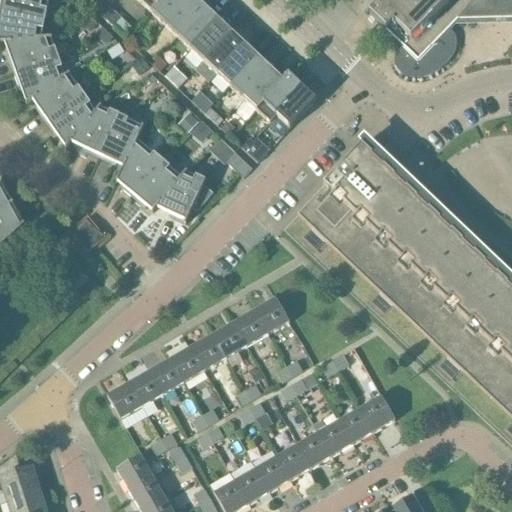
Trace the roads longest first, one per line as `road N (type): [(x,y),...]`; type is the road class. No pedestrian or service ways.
road 1 (residential): [(167,287),(366,82)]
road 2 (residential): [(167,287),(68,186),(0,137)]
road 3 (residential): [(48,399),(167,287)]
road 4 (tertiary): [(511,77),(409,108),(366,82)]
road 5 (residential): [(323,511),(457,437)]
